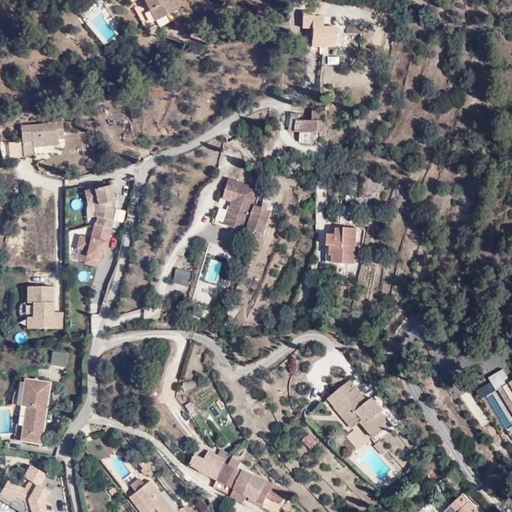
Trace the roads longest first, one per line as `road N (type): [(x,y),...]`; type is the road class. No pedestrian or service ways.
road 1 (unclassified): [(78,511),(70,440),(92,408),(96,334),(142,181),(153,164),(307,80),(312,61),(294,0)]
road 2 (unknown): [(153,164),(92,164),(64,176),(62,309)]
